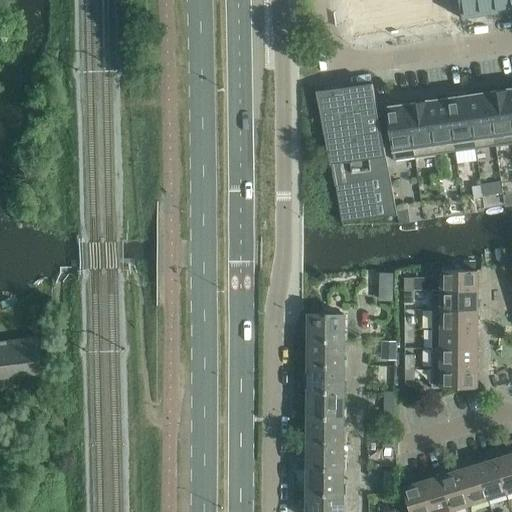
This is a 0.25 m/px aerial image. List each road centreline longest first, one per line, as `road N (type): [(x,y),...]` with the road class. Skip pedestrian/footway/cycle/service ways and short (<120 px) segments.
road 1 (primary): [(196,0),(204,511)]
road 2 (primary): [(242,511),(236,0)]
road 3 (residential): [(271,511),(272,313),(282,267)]
road 4 (residential): [(283,238),(276,0)]
road 5 (residential): [(511,37),(339,62),(329,0)]
